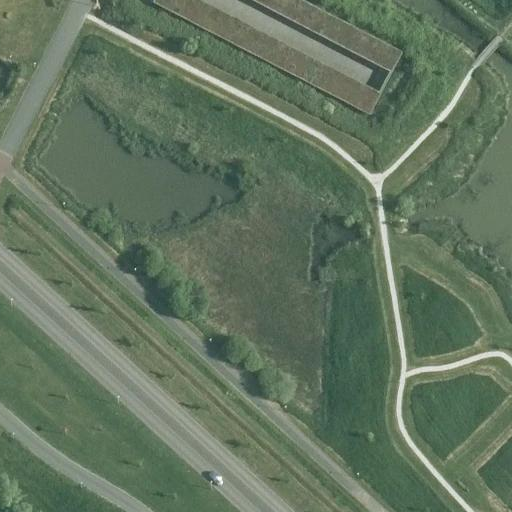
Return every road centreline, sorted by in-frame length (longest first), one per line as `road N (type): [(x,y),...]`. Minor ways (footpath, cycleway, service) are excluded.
road 1 (tertiary): [(283,511),(0,252)]
road 2 (tertiary): [(0,281),(250,511)]
road 3 (residential): [(81,0),(0,162)]
road 4 (residential): [(138,511),(62,467),(0,413)]
